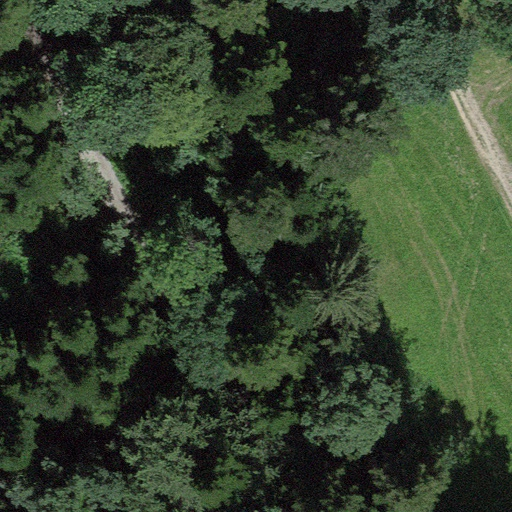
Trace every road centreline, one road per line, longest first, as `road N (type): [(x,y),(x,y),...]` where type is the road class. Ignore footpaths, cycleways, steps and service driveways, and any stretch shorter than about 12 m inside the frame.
road 1 (track): [(323,511),(285,469),(49,62),(25,0)]
road 2 (track): [(511,218),(445,78),(422,0)]
